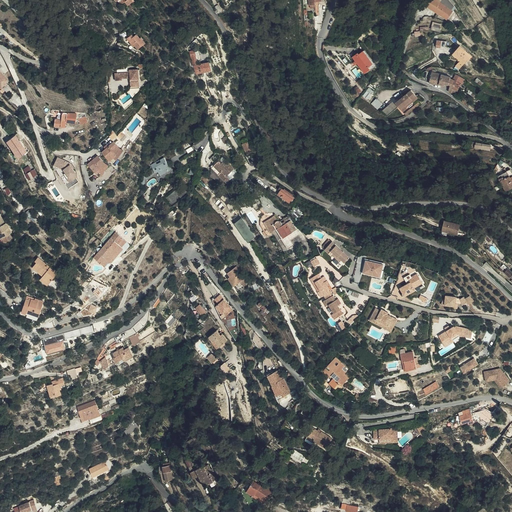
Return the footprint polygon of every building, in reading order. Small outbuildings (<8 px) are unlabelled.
[(443,22),(449,13),(437,3),(435,6),(431,3),(426,9),(443,22)] [(440,32),(442,23),(433,21),(431,29),(440,32)] [(127,37),(133,43),(134,42),(136,43),(139,47),(147,40),(142,35),(140,36),(135,30),(127,37)] [(344,53),(356,69),(362,65),(360,62),(364,58),(355,46),(351,50),(350,48),(344,53)] [(456,62),(455,64),(458,67),(461,63),(463,65),(468,59),(455,47),(448,56),(456,62)] [(190,51),(195,74),(213,70),(211,61),(198,64),(195,50),(190,51)] [(127,79),(137,74),(137,67),(128,68),(128,71),(125,71),(113,71),(113,79),(120,78),(120,77),(127,77),(127,79)] [(0,89),(10,79),(0,69),(0,89)] [(137,84),(137,74),(127,79),(128,84),(137,84)] [(429,75),(428,85),(442,87),(442,84),(446,84),(446,79),(447,77),(429,75)] [(446,79),(446,84),(448,84),(449,89),(450,90),(451,89),(455,90),(457,86),(455,85),(456,83),(458,80),(453,76),(452,77),(449,81),(447,79),(446,79)] [(368,99),(374,91),(369,87),(363,96),(368,99)] [(407,108),(417,98),(411,92),(404,99),(399,103),(396,107),(404,115),(409,110),(407,108)] [(377,98),(371,103),(377,110),(383,104),(377,98)] [(419,100),(417,98),(407,108),(409,110),(419,100)] [(53,124),(65,124),(66,121),(76,121),(76,113),(66,112),(66,111),(60,111),(60,117),(53,116),(53,124)] [(78,117),(81,122),(87,118),(84,114),(78,117)] [(107,155),(111,152),(114,149),(111,147),(116,143),(111,137),(100,147),(107,155)] [(241,141),(245,147),(246,147),(248,151),(251,149),(249,145),(249,146),(245,139),(241,141)] [(114,149),(111,152),(113,154),(121,146),(116,143),(111,147),(114,149)] [(93,167),(103,159),(95,151),(86,159),(93,167)] [(215,151),(213,152),(210,155),(216,163),(213,165),(221,175),(225,172),(221,167),(229,161),(221,151),(218,154),(215,151)] [(157,175),(170,168),(167,163),(162,155),(148,162),(153,172),(155,171),(157,175)] [(207,158),(213,165),(216,163),(210,155),(207,158)] [(70,162),(59,158),(56,166),(63,169),(66,172),(64,173),(72,181),(78,175),(74,172),(76,170),(73,167),(69,163),(70,162)] [(105,161),(103,159),(93,167),(95,169),(96,167),(99,170),(105,161)] [(232,165),(229,161),(221,167),(225,172),(226,171),(229,168),(232,165)] [(38,175),(35,168),(32,170),(29,165),(23,168),(28,179),(38,175)] [(56,166),(53,165),(53,167),(62,171),(64,173),(66,172),(63,169),(56,166)] [(503,193),(511,187),(511,178),(507,170),(494,179),(503,193)] [(248,181),(242,174),(237,178),(242,185),(248,181)] [(272,185),(285,193),(288,188),(275,180),(272,185)] [(290,199),(286,206),(292,210),(296,203),(290,199)] [(268,220),(273,230),(289,222),(280,207),(276,210),(277,213),(274,215),(271,210),(269,211),(266,206),(252,214),(257,225),(268,220)] [(3,239),(12,234),(8,230),(10,228),(4,218),(3,219),(0,213),(0,234),(0,235),(3,239)] [(248,242),(256,236),(243,216),(235,222),(248,242)] [(442,229),(457,233),(460,223),(446,218),(442,229)] [(289,222),(273,230),(279,240),(283,238),(288,235),(290,237),(295,233),(289,222)] [(110,233),(103,241),(116,252),(122,245),(120,243),(125,238),(116,230),(112,235),(110,233)] [(288,235),(283,238),(286,244),(292,241),(290,237),(288,235)] [(322,247),(329,255),(332,252),(337,259),(340,262),(346,258),(330,239),(322,247)] [(116,252),(103,241),(97,249),(98,251),(94,255),(103,263),(109,257),(110,259),(116,252)] [(332,252),(329,255),(334,262),(337,259),(332,252)] [(40,275),(46,280),(55,270),(36,254),(33,258),(34,259),(31,263),(42,272),(40,275)] [(315,266),(321,263),(317,257),(311,260),(315,266)] [(381,277),(384,262),(365,258),(362,273),(381,277)] [(231,282),(238,278),(241,276),(234,263),(226,267),(228,271),(225,273),(231,282)] [(205,281),(209,278),(204,272),(200,275),(205,281)] [(319,293),(322,296),(329,292),(323,284),(325,282),(322,278),(319,280),(313,272),(306,277),(309,281),(310,281),(316,289),(314,290),(317,294),(319,293)] [(404,276),(407,283),(400,286),(404,296),(425,287),(418,273),(411,276),(410,274),(404,276)] [(241,276),(238,278),(241,283),(247,280),(244,275),(241,276)] [(13,292),(18,295),(20,293),(22,294),(23,292),(28,295),(29,293),(16,286),(13,292)] [(20,293),(18,295),(14,303),(29,311),(37,297),(29,293),(28,295),(23,292),(22,294),(20,293)] [(329,292),(322,296),(323,297),(321,298),(325,303),(327,302),(333,309),(332,310),(335,314),(342,309),(337,302),(338,300),(335,295),(332,297),(329,292)] [(230,319),(236,315),(222,293),(215,297),(219,303),(216,305),(221,314),(225,312),(230,319)] [(444,295),(444,304),(454,305),(454,303),(460,304),(462,307),(465,304),(467,307),(474,301),(469,296),(465,299),(463,297),(460,300),(457,298),(455,298),(455,297),(444,295)] [(255,300),(263,310),(266,308),(257,298),(255,300)] [(199,311),(203,308),(197,301),(193,303),(199,311)] [(389,326),(391,319),(385,316),(378,313),(372,310),(366,322),(372,325),(373,321),(385,327),(386,324),(389,326)] [(169,313),(163,318),(166,321),(172,316),(169,313)] [(387,332),(389,326),(386,324),(385,327),(373,321),(372,325),(387,332)] [(95,325),(69,330),(71,336),(96,331),(95,325)] [(213,345),(224,336),(219,329),(218,330),(214,326),(206,332),(209,337),(208,338),(213,345)] [(450,342),(457,338),(457,336),(463,337),(464,330),(455,328),(452,330),(451,327),(448,329),(443,332),(435,337),(438,344),(448,339),(450,342)] [(135,340),(131,333),(126,336),(130,343),(135,340)] [(45,344),(47,352),(66,348),(64,339),(45,344)] [(440,347),(450,342),(448,339),(438,344),(440,347)] [(119,349),(118,346),(111,350),(113,353),(111,355),(113,360),(118,357),(119,359),(128,354),(123,346),(119,349)] [(397,352),(399,359),(401,359),(402,367),(412,365),(409,349),(397,352)] [(209,360),(214,356),(211,351),(206,355),(209,360)] [(108,362),(104,354),(99,357),(102,365),(108,362)] [(319,371),(324,375),(325,373),(327,376),(331,379),(327,384),(333,389),(338,383),(339,385),(346,377),(342,373),(343,372),(339,368),(342,366),(332,356),(319,371)] [(457,366),(458,368),(472,360),(470,357),(457,366)] [(222,363),(227,370),(231,367),(226,360),(222,363)] [(458,368),(460,372),(464,370),(468,368),(474,364),(473,363),(472,360),(458,368)] [(77,372),(83,370),(81,366),(67,371),(70,379),(78,376),(77,372)] [(277,375),(274,367),(270,368),(271,371),(265,373),(268,381),(271,380),(275,391),(280,389),(281,392),(286,390),(280,374),(277,375)] [(505,367),(484,371),(486,381),(497,379),(498,385),(508,383),(505,367)] [(464,370),(460,372),(463,376),(470,371),(468,368),(464,370)] [(59,389),(57,382),(56,379),(52,381),(51,379),(41,382),(42,386),(47,385),(49,392),(59,389)] [(422,393),(434,385),(431,380),(419,387),(422,393)] [(97,395),(89,398),(92,410),(100,408),(100,409),(111,407),(107,392),(97,395)] [(488,418),(488,417),(491,416),(489,408),(480,410),(483,419),(488,418)] [(473,424),(469,417),(463,421),(458,423),(462,430),(467,427),(473,424)] [(124,428),(127,434),(139,427),(136,422),(124,428)] [(312,440),(320,445),(321,443),(324,446),(329,438),(319,431),(318,432),(315,430),(315,429),(311,426),(305,435),(312,440)] [(366,442),(384,440),(383,431),(360,433),(361,442),(366,442)] [(107,458),(90,467),(93,474),(110,465),(107,458)] [(166,476),(168,474),(164,466),(168,464),(166,460),(162,461),(162,462),(158,464),(160,468),(163,474),(165,474),(166,476)] [(201,471),(203,479),(212,476),(212,474),(215,473),(213,467),(210,468),(209,465),(208,461),(204,462),(203,460),(195,462),(198,472),(201,471)] [(164,466),(168,474),(173,472),(169,463),(168,464),(164,466)] [(250,483),(248,481),(243,489),(261,500),(269,488),(266,486),(267,484),(256,478),(255,481),(252,479),(250,483)] [(343,504),(353,506),(355,499),(338,496),(337,501),(343,502),(343,504)] [(29,511),(38,509),(34,500),(20,506),(21,510),(16,511),(29,511)]
